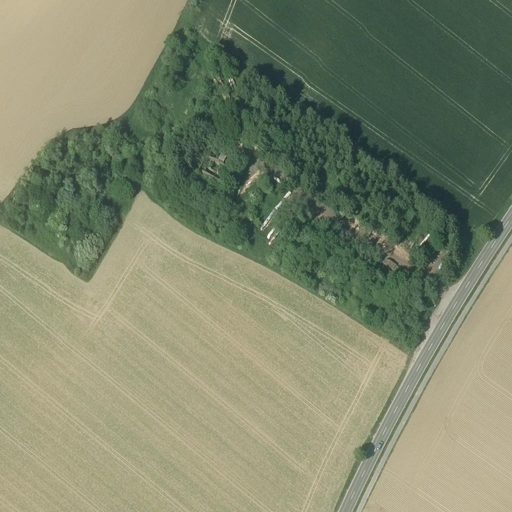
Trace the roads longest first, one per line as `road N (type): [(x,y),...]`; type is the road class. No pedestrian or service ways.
road 1 (tertiary): [(511,213),(424,352),(344,511)]
road 2 (track): [(459,294),(250,161)]
